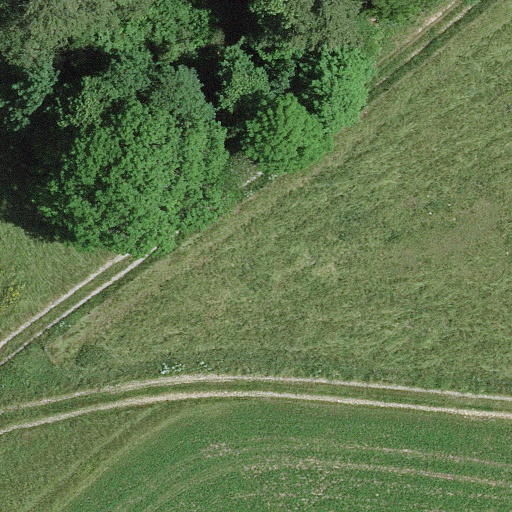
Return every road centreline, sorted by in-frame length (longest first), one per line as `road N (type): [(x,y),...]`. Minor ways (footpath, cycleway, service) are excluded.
road 1 (track): [(463,0),(349,101),(65,302),(0,361)]
road 2 (track): [(511,407),(247,384),(137,392),(0,421)]
